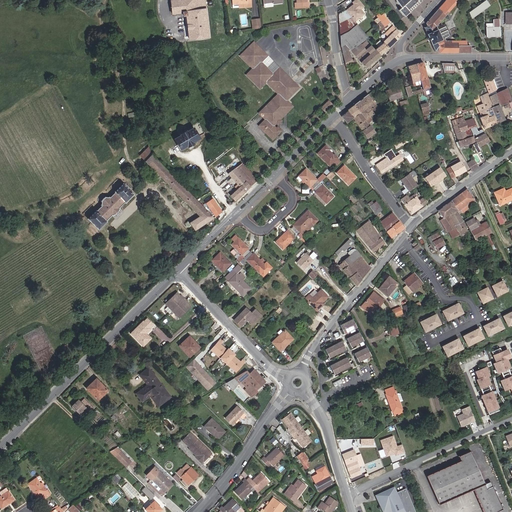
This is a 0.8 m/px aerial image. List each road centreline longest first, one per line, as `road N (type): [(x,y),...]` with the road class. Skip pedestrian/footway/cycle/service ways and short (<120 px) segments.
road 1 (tertiary): [(0,446),(178,271)]
road 2 (tertiary): [(178,271),(332,118)]
road 3 (residential): [(305,372),(332,324),(412,225)]
road 4 (residential): [(346,492),(511,420)]
road 5 (residential): [(285,379),(178,271)]
road 6 (residential): [(198,511),(289,394)]
road 7 (residential): [(412,225),(332,118)]
road 8 (residential): [(412,225),(511,151)]
